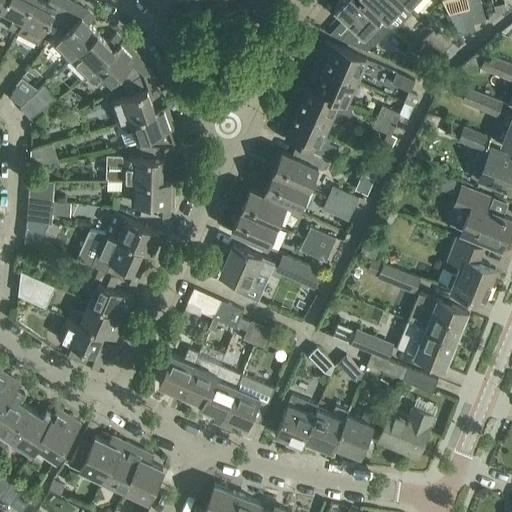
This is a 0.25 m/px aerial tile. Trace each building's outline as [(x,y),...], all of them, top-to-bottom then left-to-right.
[(7,0),(3,9),(14,15),(9,27),(17,31),(33,0),(7,0)] [(33,0),(17,31),(38,42),(49,21),(58,26),(74,2),(71,0),(48,0),(47,2),(42,0),(33,0)] [(386,20),(382,16),(364,0),(341,0),(334,9),(352,26),(341,38),(367,49),(373,43),(374,44),(391,25),(386,20)] [(364,0),(382,16),(386,20),(404,1),(403,0),(364,0)] [(474,22),(468,0),(462,0),(455,2),(463,32),(476,29),(474,22)] [(486,19),(481,0),(468,0),(474,22),(486,19)] [(88,9),(74,2),(58,26),(65,32),(54,43),(71,59),(98,31),(89,22),(95,16),(88,9)] [(436,33),(433,29),(423,39),(426,43),(419,50),(431,63),(446,48),(433,36),(436,33)] [(452,41),(440,29),(436,33),(433,29),(436,33),(433,36),(446,48),(447,47),(452,51),(462,41),(459,35),(452,41)] [(87,75),(123,38),(116,31),(107,40),(98,31),(71,59),(77,65),(74,68),(82,77),(85,74),(87,75)] [(140,55),(123,38),(87,75),(94,83),(103,74),(112,83),(118,77),(125,84),(150,68),(138,56),(140,55)] [(366,57),(326,39),(316,62),(356,80),(366,57)] [(511,62),(480,50),(468,60),(511,77),(511,87),(506,102),(511,104),(511,62)] [(356,80),(316,62),(307,83),(306,83),(339,99),(339,100),(347,101),(356,80)] [(159,94),(150,68),(125,84),(129,94),(111,101),(118,123),(155,110),(155,109),(151,97),(159,94)] [(392,82),(407,88),(402,99),(414,104),(418,96),(417,93),(411,90),(415,79),(397,71),(392,82)] [(307,83),(299,80),(289,103),(329,121),(335,108),(350,114),(353,106),(339,100),(339,99),(306,83),(307,83)] [(16,85),(12,91),(9,95),(22,104),(31,96),(16,85)] [(31,96),(22,104),(20,105),(30,117),(55,96),(45,85),(31,96)] [(469,87),(463,100),(497,113),(502,100),(469,87)] [(329,121),(289,103),(280,124),(292,129),(287,139),(300,144),(330,158),(335,144),(329,141),(331,137),(324,134),(329,121)] [(175,127),(167,104),(155,109),(155,110),(118,123),(126,145),(147,137),(148,141),(156,141),(173,142),(179,140),(175,127)] [(401,112),(383,104),(377,116),(396,124),(401,112)] [(511,116),(505,113),(495,137),(511,144),(511,116)] [(396,124),(377,116),(373,126),(387,132),(382,143),(392,148),(398,136),(391,134),(396,124)] [(444,132),(459,138),(485,149),(491,136),(465,125),(464,126),(450,120),(444,132)] [(284,149),(273,172),(309,188),(318,166),(322,168),(326,166),(330,158),(300,144),(295,155),(284,149)] [(45,156),(41,145),(31,149),(34,159),(45,156)] [(139,156),(123,156),(121,153),(106,153),(106,175),(108,179),(113,179),(123,179),(162,180),(162,179),(163,167),(172,167),(172,146),(152,145),(139,145),(139,156)] [(511,158),(490,149),(479,177),(511,190),(511,158)] [(364,173),(370,175),(376,178),(384,162),(375,157),(369,168),(367,167),(364,173)] [(273,172),(264,192),(286,204),(299,210),(309,188),(273,172)] [(123,179),(113,179),(123,179),(122,189),(135,189),(135,202),(141,203),(141,214),(150,214),(170,215),(170,204),(174,204),(175,180),(162,180),(162,179),(162,180),(123,179)] [(29,180),(29,195),(53,199),(54,180),(29,180)] [(359,195),(333,184),(328,196),(353,208),(359,195)] [(489,195),(463,185),(455,205),(469,211),(461,231),(501,247),(511,219),(511,217),(485,206),(489,195)] [(264,192),(251,186),(241,208),(277,224),(286,204),(264,192)] [(53,199),(29,195),(28,218),(52,222),(53,199)] [(353,208),(328,196),(323,207),(349,218),(353,208)] [(232,230),(267,246),(277,224),(241,208),(232,230)] [(116,210),(111,220),(106,231),(118,236),(118,237),(142,248),(153,254),(163,232),(116,210)] [(337,237),(311,225),(306,237),(331,249),(337,237)] [(118,236),(106,231),(92,263),(118,275),(136,283),(145,264),(136,260),(142,248),(118,237),(118,236)] [(479,261),(485,246),(457,235),(448,258),(460,263),(456,272),(450,269),(445,283),(451,286),(450,288),(484,301),(497,268),(479,261)] [(331,249),(306,237),(301,248),(326,260),(331,249)] [(223,265),(221,271),(237,279),(233,288),(258,299),(269,275),(276,261),(234,242),(231,249),(225,250),(221,259),(223,265)] [(320,270),(284,253),(278,268),(314,284),(320,270)] [(420,275),(372,257),(367,269),(414,288),(420,275)] [(95,288),(89,300),(125,316),(135,295),(113,286),(118,275),(92,263),(83,283),(95,288)] [(21,270),(18,294),(46,306),(55,285),(21,270)] [(194,286),(190,295),(188,299),(202,305),(200,309),(212,314),(214,311),(215,312),(213,316),(214,317),(222,299),(194,286)] [(467,310),(419,290),(408,318),(456,338),(467,310)] [(243,308),(222,299),(214,317),(236,326),(237,324),(240,316),(243,308)] [(104,333),(114,337),(125,316),(89,300),(84,312),(72,307),(68,316),(104,333)] [(104,333),(68,316),(59,337),(73,344),(68,354),(98,367),(107,348),(99,344),(104,333)] [(247,329),(251,321),(240,316),(237,324),(247,329)] [(456,338),(408,318),(396,346),(445,365),(456,338)] [(333,335),(372,351),(387,357),(392,345),(338,322),(333,335)] [(285,327),(282,334),(280,338),(291,343),(296,332),(285,327)] [(282,334),(273,331),(269,342),(278,345),(280,338),(282,334)] [(159,382),(182,392),(199,354),(198,354),(200,351),(189,346),(184,358),(172,353),(159,382)] [(309,354),(325,370),(331,373),(335,363),(317,346),(309,354)] [(398,375),(403,377),(408,366),(386,357),(387,357),(372,351),(367,362),(398,375)] [(347,353),(338,362),(352,376),(360,380),(364,371),(347,353)] [(199,354),(182,392),(205,402),(221,363),(199,354)] [(221,363),(205,402),(204,406),(216,411),(213,417),(222,420),(242,372),(221,363)] [(408,366),(403,377),(403,379),(432,391),(437,378),(408,366)] [(0,367),(0,408),(14,387),(15,386),(16,387),(20,381),(0,367)] [(242,372),(222,420),(231,424),(233,418),(247,424),(252,412),(260,415),(272,385),(242,372)] [(0,441),(5,445),(31,407),(19,399),(23,392),(16,387),(15,386),(14,387),(0,408),(0,441)] [(275,433),(303,444),(305,438),(315,412),(301,407),(305,397),(292,392),(275,433)] [(315,412),(305,438),(333,450),(335,444),(347,412),(349,409),(336,403),(332,413),(317,406),(315,412)] [(434,414),(413,406),(409,416),(391,408),(378,439),(417,455),(434,414)] [(42,414),(31,407),(10,437),(32,451),(36,444),(55,414),(54,413),(46,408),(42,414)] [(60,407),(55,414),(36,444),(57,458),(81,421),(60,407)] [(361,418),(348,412),(347,412),(335,444),(361,455),(378,414),(365,409),(361,418)] [(69,462),(103,478),(122,438),(112,433),(109,441),(95,434),(91,443),(80,438),(69,462)] [(144,448),(122,438),(103,478),(125,488),(144,448)] [(154,453),(144,448),(125,488),(148,499),(164,466),(151,460),(154,453)] [(53,478),(49,486),(57,490),(60,491),(65,483),(53,478)] [(215,482),(204,509),(196,505),(193,511),(227,511),(236,491),(215,482)] [(259,500),(236,491),(227,511),(253,511),(257,503),(258,503),(259,500)] [(27,502),(16,495),(11,503),(22,510),(27,502)] [(272,509),(258,503),(257,503),(253,511),(281,511),(283,507),(274,503),(272,509)]
